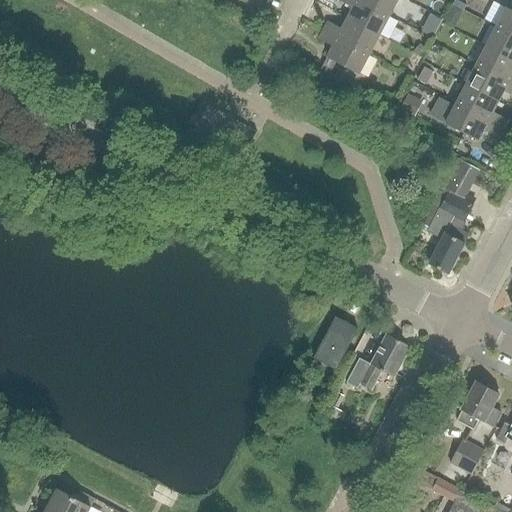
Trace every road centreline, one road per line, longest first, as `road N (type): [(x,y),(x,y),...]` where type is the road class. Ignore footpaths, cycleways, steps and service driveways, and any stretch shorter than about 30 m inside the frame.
road 1 (unclassified): [(458,325),(0,93)]
road 2 (unclassified): [(361,511),(458,325)]
